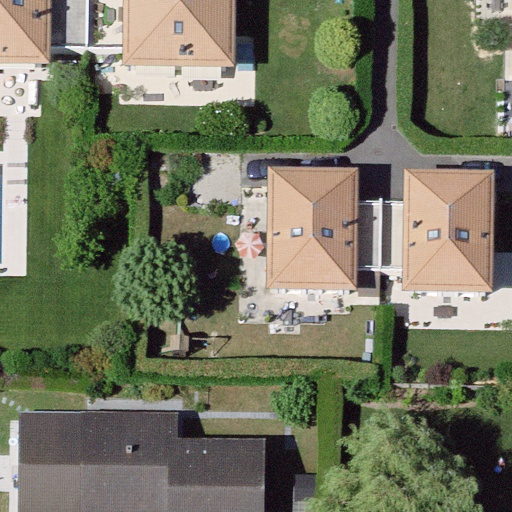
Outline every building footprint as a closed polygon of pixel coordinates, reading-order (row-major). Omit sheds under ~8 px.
[(48,0),(0,0),(0,84),(47,86),(48,0)] [(235,0),(125,0),(123,86),(233,89),(235,0)] [(359,194),(269,190),(264,308),(354,312),(359,194)] [(495,194),(405,191),(400,309),(490,313),(495,194)] [(168,427),(10,419),(4,511),(261,511),(264,465),(166,460),(168,427)]
